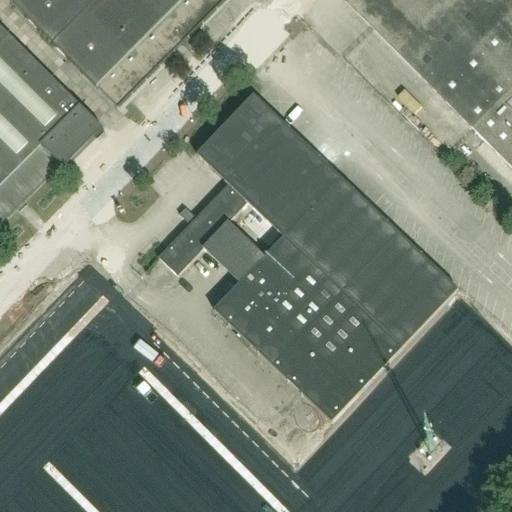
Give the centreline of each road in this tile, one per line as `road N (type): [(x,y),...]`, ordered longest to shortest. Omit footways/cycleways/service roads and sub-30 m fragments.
road 1 (unclassified): [(0,303),(289,0)]
road 2 (unknown): [(511,303),(261,29)]
